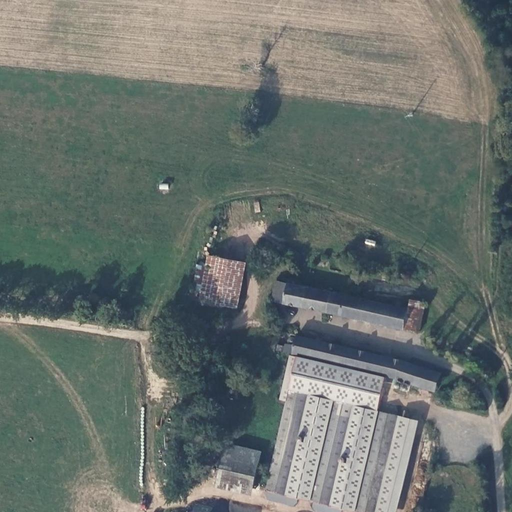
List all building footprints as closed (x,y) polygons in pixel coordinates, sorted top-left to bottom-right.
[(280,248),(277,257),(291,259),(291,249),(280,248)] [(240,259),(227,257),(218,255),(199,251),(190,294),(221,301),(228,302),(232,302),(240,259)] [(355,314),(403,325),(406,306),(361,296),(292,282),(293,279),(276,275),(272,298),(304,304),(355,314)] [(403,325),(419,329),(424,300),(409,297),(406,306),(403,325)] [(288,337),(285,350),(296,353),(326,359),(326,367),(330,368),(341,370),(342,364),(346,365),(345,371),(369,377),(372,370),(394,376),(399,357),(297,333),(294,338),(288,337)] [(224,350),(220,367),(230,371),(235,352),(224,350)] [(322,366),(326,367),(326,359),(296,353),(293,365),(320,372),(322,366)] [(440,370),(399,357),(394,376),(435,388),(440,370)] [(367,385),(369,377),(345,371),(343,379),(367,385)] [(397,511),(421,419),(288,386),(264,487),(367,511),(397,511)] [(255,486),(265,449),(228,441),(219,476),(255,486)]
